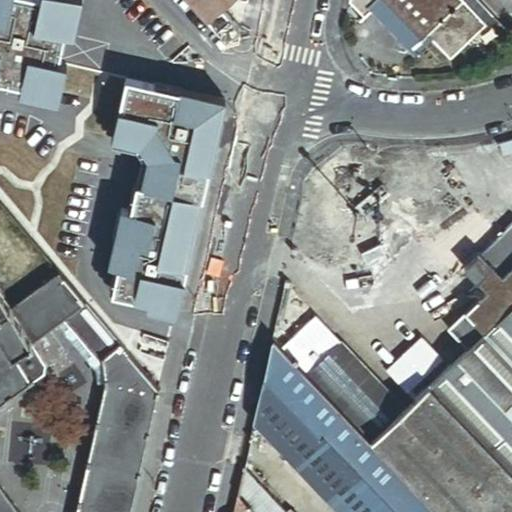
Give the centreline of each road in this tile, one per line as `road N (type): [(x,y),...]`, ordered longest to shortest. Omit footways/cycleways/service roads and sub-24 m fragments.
road 1 (unknown): [(295,0),(176,511)]
road 2 (unclassified): [(273,103),(450,121),(511,105)]
road 3 (residential): [(273,103),(171,0)]
